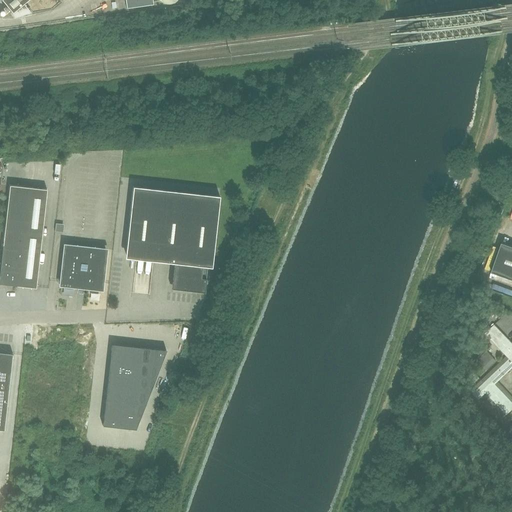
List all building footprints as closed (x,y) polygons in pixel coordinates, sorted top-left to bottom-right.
[(1,0),(12,13),(27,0),(1,0)] [(125,0),(127,9),(153,5),(152,0),(125,0)] [(0,269),(0,284),(36,289),(47,189),(9,185),(0,269)] [(130,216),(126,254),(167,259),(167,263),(174,264),(171,289),(204,293),(207,267),(212,268),(220,196),(133,187),(130,216)] [(511,279),(511,246),(502,243),(491,272),(511,279)] [(84,287),(101,289),(106,249),(65,245),(61,285),(79,287),(82,289),(84,287)] [(505,354),(511,347),(511,342),(495,324),(485,333),(505,354)] [(111,344),(103,421),(102,426),(135,430),(166,350),(111,344)] [(511,347),(505,354),(510,359),(473,393),(478,399),(486,391),(507,414),(511,409),(511,401),(495,383),(511,367),(511,347)] [(0,430),(4,431),(13,354),(0,352),(0,430)] [(511,450),(511,425),(499,435),(510,452),(511,450)] [(2,482),(13,482),(14,456),(3,456),(2,482)]
